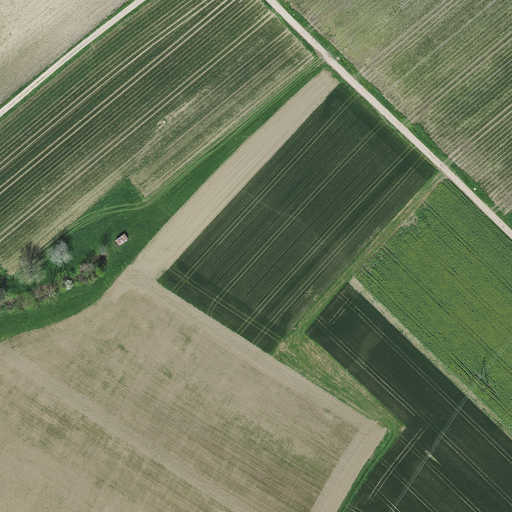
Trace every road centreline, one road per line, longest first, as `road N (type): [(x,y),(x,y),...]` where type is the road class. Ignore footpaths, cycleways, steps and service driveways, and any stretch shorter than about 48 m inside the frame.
road 1 (track): [(271,0),(511,235)]
road 2 (track): [(0,114),(141,0)]
